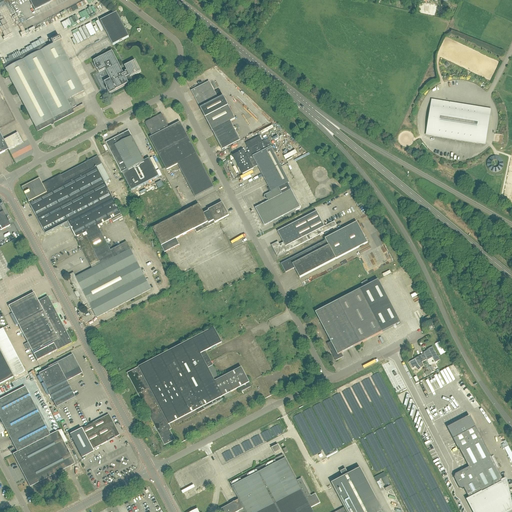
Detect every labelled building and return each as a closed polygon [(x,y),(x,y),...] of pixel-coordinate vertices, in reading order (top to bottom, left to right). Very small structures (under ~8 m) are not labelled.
[(28,0),(34,11),(55,0),(28,0)] [(113,46),(129,38),(117,14),(101,22),(113,46)] [(10,38),(7,32),(4,34),(0,25),(0,38),(1,42),(10,38)] [(33,41),(34,43),(31,44),(32,47),(43,43),(40,36),(36,38),(37,40),(33,41)] [(74,113),(84,108),(83,105),(76,108),(71,98),(84,91),(59,42),(61,41),(59,37),(50,41),(52,45),(41,51),(39,47),(3,66),(35,128),(37,127),(39,131),(74,113)] [(124,67),(127,71),(122,74),(118,65),(116,61),(112,54),(99,60),(95,63),(96,65),(95,66),(97,70),(98,70),(100,72),(106,69),(111,80),(110,80),(105,83),(108,89),(107,89),(110,94),(116,91),(128,85),(128,84),(135,80),(133,77),(141,72),(135,62),(124,67)] [(191,91),(205,118),(212,132),(235,120),(219,90),(215,93),(209,82),(191,91)] [(431,100),(425,136),(485,146),(491,110),(431,100)] [(169,128),(162,114),(145,123),(152,137),(150,138),(167,171),(178,165),(195,198),(214,188),(180,123),(169,128)] [(144,162),(132,138),(129,132),(106,144),(131,191),(159,177),(150,159),(144,162)] [(9,150),(22,143),(17,133),(4,141),(9,150)] [(264,179),(282,170),(271,148),(272,147),(268,139),(262,142),(259,136),(245,144),(250,152),(245,155),(243,152),(234,156),(244,174),(252,170),(252,169),(257,166),(264,179)] [(67,228),(70,226),(76,237),(98,226),(121,215),(118,209),(120,208),(118,206),(116,207),(105,184),(110,181),(98,157),(43,185),(40,179),(22,188),(29,203),(45,234),(63,225),(65,227),(67,228)] [(288,184),(289,183),(282,170),(264,179),(271,192),(265,195),(269,202),(255,209),(265,226),(300,208),(288,184)] [(201,212),(198,205),(151,226),(163,251),(178,244),(175,238),(194,230),(194,231),(228,216),(222,203),(201,212)] [(0,231),(10,226),(0,208),(0,207),(0,231)] [(324,227),(316,212),(277,232),(283,243),(279,245),(278,243),(271,246),(277,257),(337,226),(334,222),(324,227)] [(367,243),(357,223),(325,239),(326,241),(281,264),(286,273),(294,269),(300,279),(335,260),(367,243)] [(98,226),(76,237),(93,269),(76,278),(74,274),(68,277),(78,295),(76,296),(78,299),(79,298),(86,312),(92,309),(97,318),(151,290),(129,247),(127,243),(110,251),(98,226)] [(378,281),(360,290),(315,313),(330,343),(326,345),(335,362),(343,358),(341,354),(382,333),(400,323),(378,281)] [(37,361),(42,359),(57,351),(71,343),(47,297),(38,302),(33,293),(8,306),(37,361)] [(249,383),(248,381),(245,376),(241,369),(220,379),(213,365),(207,368),(200,355),(221,344),(214,329),(139,368),(127,374),(138,395),(155,427),(154,427),(156,432),(157,431),(159,436),(164,445),(174,440),(169,431),(167,426),(168,425),(196,411),(197,414),(221,402),(219,399),(239,388),(242,393),(251,388),(248,383),(249,383)] [(423,354),(425,357),(423,359),(424,361),(426,360),(427,361),(432,358),(435,363),(439,361),(437,357),(437,358),(432,348),(428,350),(428,351),(423,354)] [(0,352),(0,384),(13,377),(0,352)] [(56,408),(74,398),(66,382),(81,373),(72,355),(48,368),(48,369),(38,375),(56,408)] [(423,367),(421,363),(424,361),(423,359),(421,355),(418,357),(417,357),(413,359),(414,360),(408,363),(412,369),(414,367),(418,371),(420,369),(423,367)] [(50,436),(25,387),(10,395),(11,395),(0,400),(0,418),(2,422),(7,430),(6,431),(9,436),(10,436),(18,452),(50,436)] [(407,400),(403,402),(411,420),(415,418),(407,400)] [(84,454),(119,436),(108,415),(69,435),(81,459),(85,457),(84,454)] [(491,458),(475,427),(453,439),(458,450),(459,449),(469,468),(455,475),(454,478),(459,489),(462,490),(464,489),(470,500),(468,501),(472,508),(471,509),(472,511),(474,511),(473,511),(507,511),(511,510),(505,481),(503,482),(502,480),(496,467),(498,466),(493,457),(491,458)] [(18,452),(13,454),(30,487),(74,464),(57,432),(50,436),(18,452)] [(272,449),(275,454),(281,451),(278,446),(272,449)] [(381,511),(382,511),(360,469),(348,475),(345,470),(340,472),(343,478),(331,484),(344,508),(337,511),(312,511),(310,508),(320,503),(315,494),(311,496),(301,479),(296,481),(283,455),(230,483),(239,500),(221,510),(222,511),(238,511),(239,511),(238,511),(381,511)]
